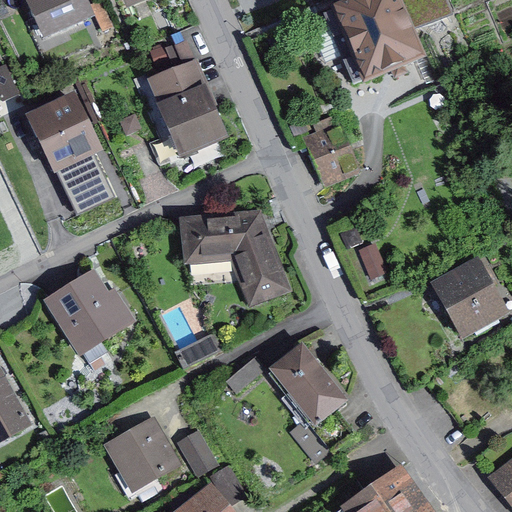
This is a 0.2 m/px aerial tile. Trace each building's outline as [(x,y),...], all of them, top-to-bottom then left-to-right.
[(40,45),(94,19),(101,35),(114,29),(100,0),(98,0),(87,5),(84,0),(29,0),(21,4),(40,45)] [(155,0),(116,0),(123,15),(155,0)] [(328,18),(322,21),(351,88),(358,85),(360,92),(419,66),(406,36),(450,17),(442,0),(358,0),(326,14),(328,18)] [(176,165),(227,142),(204,93),(210,91),(187,41),(167,50),(165,45),(150,52),(158,67),(169,62),(173,72),(146,84),(157,110),(152,112),(176,165)] [(0,96),(3,102),(19,94),(5,66),(0,68),(0,96)] [(89,174),(84,164),(101,155),(71,97),(20,122),(50,181),(55,178),(60,188),(89,174)] [(324,191),(360,175),(353,159),(356,158),(346,136),(343,137),(338,125),(336,126),(332,118),(312,126),(316,135),(302,141),(324,191)] [(294,141),(309,133),(303,122),(289,129),(294,141)] [(182,270),(228,265),(247,311),(292,292),(261,214),(177,223),(182,270)] [(372,283),(389,276),(377,245),(360,252),(372,283)] [(459,347),(509,318),(476,261),(426,290),(459,347)] [(78,362),(82,360),(87,368),(105,356),(100,348),(136,324),(113,290),(105,295),(91,273),(41,306),(78,362)] [(183,373),(222,352),(213,336),(174,357),(183,373)] [(353,438),(335,416),(347,406),(301,349),(266,377),(303,422),(288,434),(316,467),(353,438)] [(236,396),(264,370),(253,359),(225,384),(236,396)] [(0,444),(32,426),(0,370),(0,444)] [(511,389),(502,397),(511,410),(511,389)] [(130,498),(181,467),(152,419),(101,449),(130,498)] [(198,481),(220,467),(198,432),(175,446),(198,481)] [(507,511),(511,511),(511,461),(484,484),(507,511)] [(252,498),(230,466),(213,477),(235,510),(252,498)] [(429,511),(399,470),(339,511),(429,511)] [(228,511),(207,487),(177,511),(228,511)]
